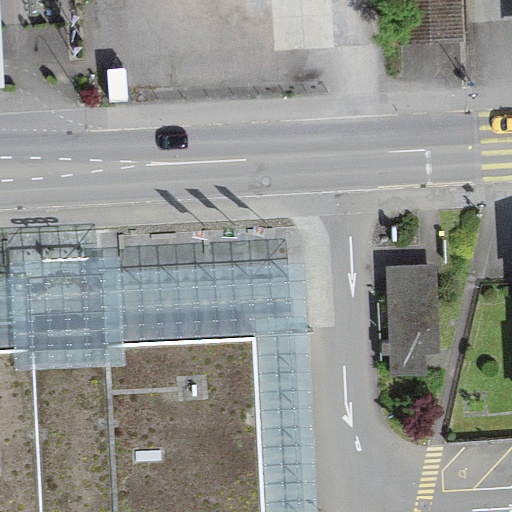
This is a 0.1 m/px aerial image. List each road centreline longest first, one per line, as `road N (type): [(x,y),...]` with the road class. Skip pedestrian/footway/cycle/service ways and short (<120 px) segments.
road 1 (primary): [(511,145),(0,171)]
road 2 (unknown): [(347,154),(360,0)]
